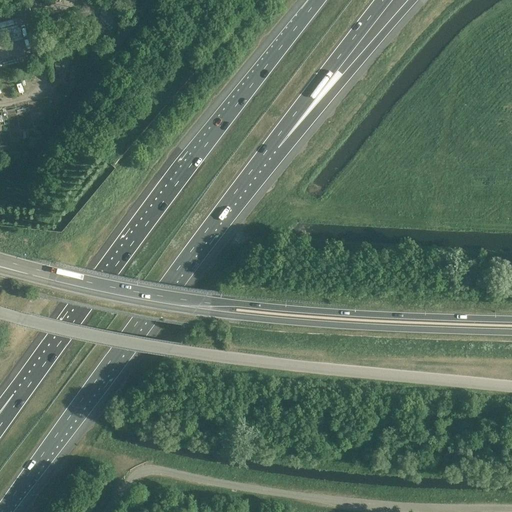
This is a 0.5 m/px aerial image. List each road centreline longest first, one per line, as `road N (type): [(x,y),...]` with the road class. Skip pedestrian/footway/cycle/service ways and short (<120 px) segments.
road 1 (tertiary): [(0,312),(170,348),(511,388)]
road 2 (secondary): [(511,320),(169,298),(0,260)]
road 3 (secondary): [(0,271),(214,314),(511,333)]
road 4 (motorway): [(316,0),(19,397)]
road 5 (motorway): [(1,511),(271,144)]
road 6 (unclassified): [(103,511),(137,475),(156,471),(348,504),(511,511)]
road 7 (motorway): [(271,144),(413,0)]
road 8 (motorway): [(271,144),(383,0)]
road 9 (track): [(78,0),(33,16),(43,86),(0,103)]
